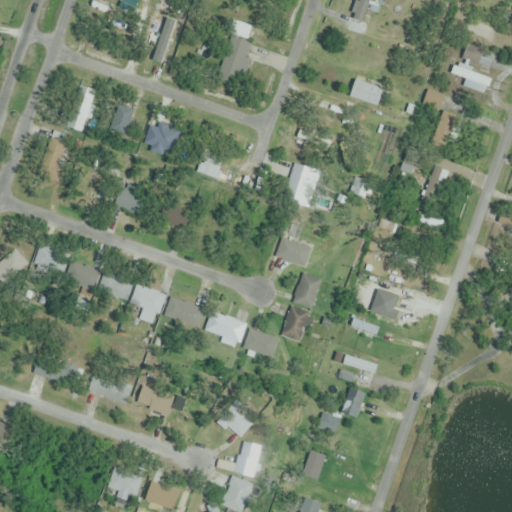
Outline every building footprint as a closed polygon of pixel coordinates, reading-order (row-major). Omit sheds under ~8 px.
[(372,0),(357,0),(350,15),(362,21),(372,0)] [(246,58),(250,44),(231,38),(220,69),(243,78),(250,59),(246,58)] [(487,70),(494,57),(468,44),(461,57),(487,70)] [(465,80),(463,86),(484,95),(491,78),(455,63),(451,74),(465,80)] [(348,98),(378,107),(383,90),(354,80),(348,98)] [(64,126),(83,133),(98,93),(79,86),(64,126)] [(457,117),(462,106),(428,91),(423,102),(457,117)] [(450,141),(446,123),(433,125),(437,144),(450,141)] [(214,180),(226,157),(208,148),(196,171),(214,180)] [(283,200),(308,208),(320,173),(294,165),(283,200)] [(421,203),(437,209),(449,171),(433,166),(421,203)] [(351,194),(370,199),(374,186),(356,180),(351,194)] [(126,195),(117,193),(115,202),(125,204),(126,195)] [(190,221),(166,203),(156,216),(180,234),(190,221)] [(310,247),(280,239),(275,259),(305,267),(310,247)] [(98,293),(124,305),(133,286),(107,274),(98,293)] [(313,309),(321,279),(301,274),(293,303),(313,309)] [(403,300),(366,286),(363,293),(400,307),(403,300)] [(146,323),(164,306),(147,288),(130,305),(146,323)] [(205,312),(175,296),(164,315),(195,332),(205,312)] [(311,314),(289,308),(281,337),(303,343),(311,314)] [(205,334),(240,343),(246,324),(211,314),(205,334)] [(350,328),(376,336),(378,328),(353,320),(350,328)] [(273,359),(279,339),(249,331),(243,350),(273,359)] [(342,365),(374,376),(377,366),(345,356),(342,365)] [(132,387),(95,373),(87,392),(124,406),(132,387)] [(163,410),(168,389),(142,382),(137,403),(163,410)] [(217,424),(241,439),(252,421),(228,406),(217,424)] [(340,420),(321,414),(317,428),(335,434),(340,420)] [(260,448),(242,443),(234,474),(253,478),(260,448)] [(300,476),(317,482),(327,454),(311,448),(300,476)] [(134,494),(123,471),(104,480),(115,504),(134,494)] [(252,486),(231,478),(223,500),(243,508),(252,486)] [(168,504),(168,488),(149,488),(149,504),(168,504)]
